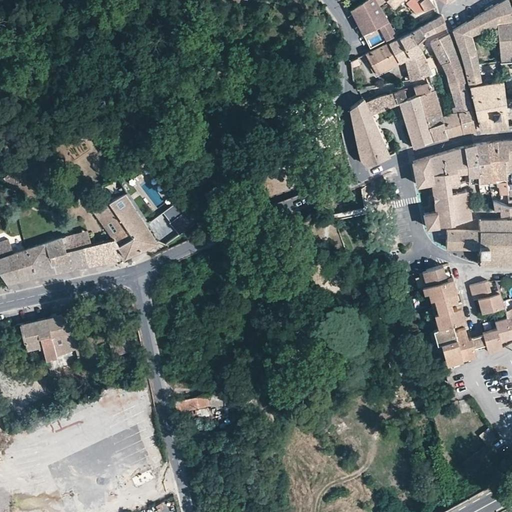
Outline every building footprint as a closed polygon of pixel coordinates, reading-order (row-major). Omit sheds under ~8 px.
[(360,0),(351,8),(359,24),(382,7),(378,0),(360,0)] [(409,0),(417,8),(424,6),(419,0),(391,0),(392,0),(394,3),(397,0),(409,0)] [(495,26),(499,58),(511,56),(511,5),(509,0),(497,0),(474,14),(478,28),(484,25),(494,21),(495,26)] [(382,7),(359,24),(367,40),(377,34),(376,32),(382,29),(385,36),(395,32),(384,10),(382,7)] [(442,14),(430,19),(434,28),(445,24),(442,14)] [(474,14),(467,19),(469,31),(478,28),(474,14)] [(430,19),(420,24),(424,32),(434,28),(430,19)] [(463,63),(476,61),(469,31),(467,19),(452,27),(463,63)] [(424,32),(420,24),(403,32),(365,51),(377,70),(404,57),(410,76),(430,69),(429,65),(434,63),(429,54),(425,56),(423,48),(417,40),(424,32)] [(377,34),(380,39),(385,36),(382,29),(376,32),(377,34)] [(456,55),(447,30),(439,34),(449,58),(456,55)] [(447,79),(462,75),(458,62),(456,55),(449,58),(439,34),(430,39),(444,70),(447,79)] [(359,62),(357,55),(351,58),(351,66),(359,62)] [(476,61),(463,63),(479,125),(507,122),(501,77),(497,77),(480,79),(479,76),(476,61)] [(450,89),(465,85),(462,75),(447,79),(450,89)] [(428,86),(426,80),(420,81),(423,89),(429,88),(428,86)] [(420,91),(424,107),(430,105),(429,101),(437,99),(433,85),(428,86),(429,88),(423,89),(420,81),(412,84),(415,93),(420,91)] [(459,107),(470,105),(465,85),(450,89),(454,102),(457,102),(459,107)] [(381,92),(365,99),(370,110),(399,99),(406,96),(403,86),(381,92)] [(399,99),(414,144),(433,137),(424,107),(420,91),(415,93),(406,96),(399,99)] [(363,94),(361,95),(349,105),(360,158),(365,162),(389,153),(384,142),(374,118),(370,110),(365,99),(363,94)] [(424,107),(433,137),(438,135),(447,133),(443,119),(452,116),(450,108),(447,109),(441,112),(437,99),(429,101),(430,105),(424,107)] [(456,107),(462,129),(476,126),(470,105),(459,107),(456,107)] [(443,119),(447,133),(462,129),(456,107),(453,108),(450,108),(452,116),(443,119)] [(374,118),(384,142),(390,140),(379,116),(374,118)] [(11,136),(19,144),(23,140),(26,137),(17,128),(15,131),(11,136)] [(511,136),(497,138),(499,154),(504,154),(505,165),(511,164),(511,136)] [(497,138),(488,139),(490,178),(501,177),(506,177),(505,165),(504,154),(499,154),(497,138)] [(488,139),(475,141),(480,179),(490,178),(488,139)] [(469,142),(465,143),(469,175),(470,179),(480,179),(475,141),(469,142)] [(465,143),(443,149),(452,179),(462,178),(462,175),(469,175),(465,143)] [(424,209),(428,223),(456,219),(455,217),(471,213),(468,185),(453,186),(452,179),(443,149),(413,158),(417,180),(431,177),(436,206),(424,209)] [(8,186),(27,174),(20,164),(2,177),(8,186)] [(505,208),(511,208),(511,199),(509,200),(500,197),(501,204),(501,209),(505,208)] [(113,237),(118,246),(125,256),(158,242),(130,201),(115,210),(109,200),(93,209),(113,237)] [(480,225),(479,243),(479,260),(511,260),(511,215),(497,215),(482,215),(480,215),(480,225)] [(445,243),(479,243),(480,225),(446,225),(445,243)] [(87,229),(65,235),(69,249),(92,243),(87,229)] [(26,248),(36,276),(120,257),(113,247),(118,246),(113,237),(92,243),(69,249),(65,235),(26,248)] [(0,271),(8,282),(36,276),(26,248),(14,252),(12,245),(10,239),(0,241),(0,271)] [(453,288),(449,274),(445,275),(441,261),(420,267),(423,282),(421,282),(424,295),(427,294),(430,304),(434,303),(436,309),(432,310),(436,323),(432,325),(436,340),(441,339),(446,356),(454,353),(473,348),(472,343),(469,333),(464,334),(461,324),(453,326),(452,319),(459,317),(455,304),(450,306),(446,307),(444,300),(448,298),(453,297),(451,289),(453,288)] [(475,290),(471,291),(473,298),(480,296),(484,309),(507,302),(506,299),(502,288),(494,291),(490,277),(473,282),(475,290)] [(46,316),(56,355),(75,348),(85,345),(71,326),(61,313),(46,316)] [(482,329),(484,339),(486,344),(500,340),(498,336),(511,330),(511,322),(509,314),(498,317),(499,322),(481,328),(482,329)] [(56,355),(46,316),(20,323),(27,349),(42,345),(46,359),(57,356),(56,355)] [(469,333),(472,343),(484,339),(482,329),(469,333)] [(487,348),(501,344),(500,340),(486,344),(487,348)] [(93,356),(85,345),(75,348),(81,362),(93,356)] [(454,353),(456,359),(475,353),(473,348),(454,353)] [(448,361),(456,359),(454,353),(446,356),(448,361)] [(204,394),(198,395),(174,400),(176,412),(211,405),(211,408),(227,405),(227,404),(236,402),(233,393),(209,393),(204,394)]
